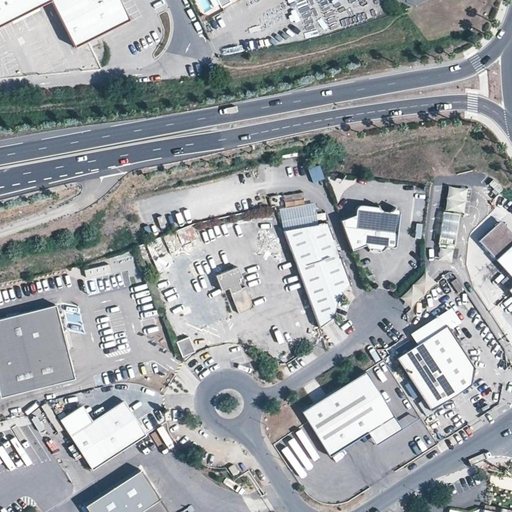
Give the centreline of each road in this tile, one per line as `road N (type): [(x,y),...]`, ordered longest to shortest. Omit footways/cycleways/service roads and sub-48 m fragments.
road 1 (primary): [(511,26),(492,55),(467,68),(0,156)]
road 2 (primary): [(0,178),(463,101),(511,126)]
road 3 (residential): [(0,94),(169,71),(187,39),(173,0)]
road 4 (unclassified): [(252,402),(291,384),(400,304)]
road 5 (unclassified): [(510,425),(367,511)]
road 6 (unclassified): [(252,402),(234,380),(208,391),(211,419),(241,423)]
